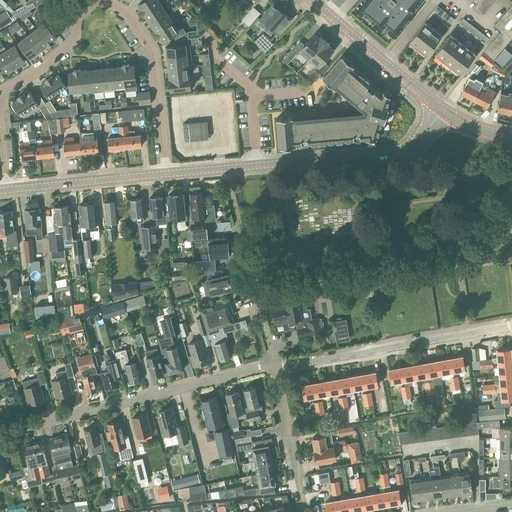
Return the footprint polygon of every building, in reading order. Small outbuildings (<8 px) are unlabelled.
[(30,10),(36,6),(34,2),(28,6),(27,4),(14,11),(3,0),(0,0),(0,2),(16,19),(20,17),(25,13),(30,10)] [(164,1),(163,0),(145,0),(139,5),(141,9),(140,10),(144,15),(164,1)] [(193,4),(189,0),(184,6),(188,10),(193,4)] [(361,0),(355,7),(363,14),(364,13),(375,22),(374,23),(382,30),(385,25),(389,28),(388,30),(396,37),(417,12),(415,10),(422,0),(361,0)] [(482,0),(480,3),(488,10),(493,6),(486,0),(482,0)] [(164,2),(164,1),(144,15),(145,14),(151,23),(167,13),(161,4),(164,2)] [(479,2),(475,7),(484,15),(488,10),(480,3),(479,2)] [(284,13),(273,5),(261,20),(279,34),(291,18),(284,13)] [(511,5),(495,25),(502,31),(485,51),(494,59),(504,47),(511,39),(511,37),(511,5)] [(438,6),(434,11),(452,24),(455,19),(438,6)] [(253,7),(241,20),(249,27),(261,13),(253,7)] [(167,13),(151,23),(157,32),(155,32),(155,33),(177,19),(177,18),(173,21),(167,13)] [(460,23),(485,43),(489,38),(464,18),(460,23)] [(173,35),(176,39),(189,38),(188,32),(186,32),(177,19),(155,33),(159,38),(160,37),(163,42),(173,35)] [(46,22),(36,29),(49,46),(54,42),(53,40),(57,37),(46,22)] [(427,55),(443,35),(426,22),(410,42),(427,55)] [(36,29),(28,36),(40,51),(48,45),(49,46),(36,29)] [(274,44),(263,33),(254,42),(265,53),(274,44)] [(308,60),(325,41),(321,37),(320,38),(315,33),(305,45),(300,41),(292,50),(297,55),(299,52),(308,60)] [(461,74),(462,72),(477,54),(451,34),(436,55),(461,74)] [(28,36),(19,43),(31,58),(40,51),(28,36)] [(167,47),(168,58),(192,56),(190,44),(189,38),(176,39),(176,40),(177,46),(167,47)] [(316,70),(321,74),(329,65),(324,61),(334,50),(329,45),(330,44),(325,41),(308,60),(309,60),(310,59),(319,66),(316,70)] [(4,46),(4,47),(16,67),(26,61),(16,45),(7,50),(4,46)] [(4,47),(0,48),(0,61),(8,74),(7,72),(16,67),(4,47)] [(511,76),(511,74),(510,72),(511,69),(511,68),(508,65),(505,62),(511,54),(511,53),(504,47),(494,59),(495,60),(502,67),(507,71),(511,76)] [(494,59),(485,51),(479,58),(488,66),(494,59)] [(323,77),(323,78),(335,88),(338,84),(368,110),(367,115),(289,122),(288,118),(292,117),(292,118),(293,118),(293,117),(277,118),(280,147),(285,147),(285,144),(290,144),(290,146),(295,146),(295,145),(303,144),(302,140),(308,139),(308,144),(320,143),(320,142),(319,140),(325,139),(326,142),(355,140),(354,135),(360,134),(360,139),(366,139),(366,140),(377,139),(377,138),(383,122),(385,122),(389,108),(387,108),(390,98),(391,97),(382,89),(381,90),(377,87),(376,88),(370,83),(372,82),(353,66),(354,65),(350,62),(348,64),(344,61),(346,59),(342,55),(323,77)] [(192,56),(168,58),(169,69),(193,66),(192,56)] [(490,69),(505,77),(507,71),(502,67),(495,60),(490,69)] [(473,78),(482,68),(475,63),(467,73),(473,78)] [(130,64),(123,65),(125,86),(126,91),(137,90),(137,84),(135,65),(130,66),(130,64)] [(123,67),(113,68),(115,91),(115,87),(125,86),(123,65),(123,67)] [(170,79),(170,80),(194,77),(193,66),(169,69),(170,79)] [(113,68),(102,69),(104,92),(115,91),(113,68)] [(102,69),(91,70),(94,93),(104,92),(102,69)] [(74,72),(69,73),(71,92),(82,90),(80,70),(74,71),(74,72)] [(81,70),(80,70),(82,90),(93,89),(94,93),(91,70),(81,71),(81,70)] [(41,86),(49,98),(67,87),(59,75),(53,78),(52,77),(45,81),(46,83),(41,86)] [(194,77),(170,80),(171,91),(179,90),(179,92),(191,91),(190,78),(194,77)] [(475,99),(483,84),(470,78),(462,93),(475,99)] [(483,84),(475,99),(488,106),(493,95),(497,84),(492,81),(490,85),(484,82),(483,84)] [(51,114),(52,114),(45,103),(39,93),(34,96),(31,92),(26,95),(25,94),(18,98),(19,100),(13,103),(14,105),(12,106),(16,112),(18,111),(21,116),(39,105),(40,107),(45,104),(51,114)] [(511,92),(510,92),(509,95),(501,93),(500,99),(498,110),(511,113),(511,92)] [(50,100),(45,103),(52,114),(57,111),(50,100)] [(144,108),(122,110),(123,121),(139,120),(140,129),(146,128),(144,108)] [(51,134),(58,133),(56,119),(56,118),(49,119),(51,134)] [(64,118),(56,119),(58,133),(66,132),(64,118)] [(36,130),(35,120),(27,121),(28,131),(36,130)] [(185,142),(209,139),(207,121),(184,124),(185,142)] [(110,149),(126,148),(124,126),(118,126),(119,137),(108,138),(110,149)] [(128,126),(124,126),(126,148),(142,146),(141,135),(136,135),(135,130),(128,131),(128,126)] [(97,131),(80,133),(81,135),(81,141),(82,152),(99,150),(98,140),(97,131)] [(82,152),(81,141),(75,142),(74,137),(65,138),(65,143),(64,143),(66,154),(82,152)] [(39,157),(38,146),(37,146),(35,138),(29,139),(29,142),(21,142),(21,148),(22,159),(39,157)] [(38,146),(39,157),(55,155),(54,144),(53,144),(53,139),(43,140),(43,145),(38,146)] [(192,205),(190,205),(191,218),(193,218),(193,219),(205,218),(205,222),(216,221),(215,205),(211,205),(205,205),(204,193),(199,193),(197,192),(194,192),(193,194),(191,194),(192,205)] [(169,203),(166,203),(167,215),(168,223),(168,221),(175,220),(175,221),(187,220),(187,214),(185,215),(183,194),(182,195),(181,193),(175,194),(175,195),(169,196),(169,203)] [(163,197),(150,198),(152,217),(157,217),(158,224),(168,223),(167,215),(165,215),(163,197)] [(131,223),(139,222),(139,220),(144,219),(143,216),(145,216),(143,199),(129,200),(131,217),(131,223)] [(116,230),(115,228),(112,228),(112,222),(119,222),(117,201),(105,202),(107,222),(105,223),(106,229),(107,229),(108,240),(116,239),(122,239),(121,230),(116,230)] [(96,203),(80,205),(82,226),(81,226),(83,239),(82,239),(83,253),(83,254),(84,257),(85,268),(92,267),(92,263),(95,263),(94,256),(93,243),(92,239),(94,239),(93,232),(100,232),(99,224),(98,211),(97,211),(96,203)] [(70,206),(61,207),(65,247),(74,246),(73,240),(70,206)] [(65,250),(66,250),(65,247),(61,207),(54,207),(56,225),(54,225),(54,232),(49,232),(51,258),(65,257),(65,250)] [(40,208),(25,210),(27,236),(36,235),(37,239),(43,239),(40,208)] [(12,211),(0,212),(0,233),(7,233),(7,234),(8,246),(18,245),(16,231),(14,231),(13,224),(12,211)] [(218,231),(231,230),(231,222),(218,223),(218,231)] [(207,225),(191,226),(192,231),(193,239),(193,241),(208,240),(207,225)] [(149,227),(153,258),(156,258),(155,248),(160,248),(157,226),(149,227)] [(152,259),(153,258),(149,227),(140,228),(142,250),(144,250),(151,249),(152,259)] [(81,239),(73,240),(74,246),(75,254),(83,253),(82,239),(81,239)] [(28,262),(34,261),(32,240),(25,240),(28,262)] [(228,241),(208,243),(210,260),(215,259),(230,257),(228,241)] [(70,255),(73,275),(82,273),(79,253),(70,255)] [(109,264),(119,263),(119,253),(109,254),(109,264)] [(210,260),(195,261),(196,272),(216,270),(215,259),(210,260)] [(172,271),(173,279),(191,278),(193,277),(191,265),(183,265),(184,270),(172,271)] [(422,273),(421,267),(404,269),(405,276),(422,273)] [(207,273),(193,277),(191,278),(193,284),(207,280),(211,296),(233,290),(232,283),(233,283),(232,282),(235,281),(233,272),(209,279),(207,273)] [(3,278),(5,294),(18,292),(16,276),(3,278)] [(63,278),(53,278),(54,286),(64,286),(63,278)] [(284,282),(275,283),(276,285),(276,288),(278,300),(299,297),(296,284),(296,282),(296,280),(284,282)] [(139,294),(138,281),(111,284),(113,302),(139,294)] [(146,306),(143,295),(124,301),(127,312),(138,308),(146,306)] [(215,306),(201,310),(203,317),(207,332),(208,334),(210,340),(214,339),(220,360),(232,356),(227,340),(225,334),(220,336),(217,329),(232,324),(235,323),(232,314),(234,314),(229,299),(215,304),(215,306)] [(286,313),(310,309),(307,310),(305,302),(273,307),(275,319),(286,317),(286,313)] [(105,318),(120,314),(116,303),(102,307),(105,318)] [(58,307),(60,319),(70,316),(68,306),(58,307)] [(103,316),(104,316),(102,308),(81,313),(83,321),(86,320),(87,325),(95,323),(94,318),(95,318),(96,320),(104,318),(103,316)] [(286,317),(275,319),(276,324),(278,324),(278,327),(285,325),(284,323),(289,322),(290,326),(298,325),(299,330),(298,330),(300,338),(321,334),(318,318),(311,319),(310,309),(286,313),(286,317)] [(62,335),(83,330),(79,314),(70,316),(60,319),(58,319),(62,335)] [(181,334),(175,317),(167,319),(173,337),(181,334)] [(201,335),(208,334),(207,332),(203,317),(196,319),(201,335)] [(189,336),(185,322),(178,324),(182,338),(189,336)] [(0,335),(11,334),(9,323),(0,324),(0,335)] [(251,325),(248,326),(245,327),(247,334),(253,332),(251,325)] [(26,338),(34,336),(33,329),(25,331),(26,338)] [(134,335),(138,347),(145,344),(141,333),(134,335)] [(168,339),(159,341),(162,353),(163,353),(164,359),(169,358),(170,363),(166,364),(168,373),(174,372),(175,373),(178,372),(179,371),(184,369),(179,347),(176,348),(174,342),(169,344),(168,339)] [(193,366),(210,362),(204,340),(189,344),(192,356),(191,357),(193,366)] [(479,348),(472,349),(474,362),(480,361),(481,365),(493,364),(499,363),(511,362),(510,350),(498,351),(498,357),(492,358),(492,359),(487,360),(487,355),(486,355),(480,356),(480,355),(479,348)] [(129,383),(142,380),(137,362),(130,363),(126,349),(116,352),(118,360),(121,369),(125,368),(129,383)] [(145,352),(152,378),(164,375),(157,349),(145,352)] [(98,373),(94,358),(92,353),(78,357),(84,377),(88,394),(97,391),(93,375),(98,373)] [(102,364),(99,354),(93,355),(96,365),(102,364)] [(451,359),(453,371),(466,369),(464,357),(451,359)] [(441,374),(453,371),(451,359),(439,361),(441,374)] [(120,386),(118,378),(122,377),(120,369),(121,369),(118,360),(107,362),(109,372),(103,374),(106,389),(120,386)] [(441,374),(439,361),(427,364),(432,394),(437,393),(433,375),(434,375),(441,374)] [(481,365),(480,361),(474,362),(473,362),(474,370),(481,369),(481,365)] [(59,381),(52,382),(57,398),(60,397),(61,398),(68,396),(68,395),(73,394),(68,378),(75,376),(71,362),(65,364),(67,370),(56,373),(59,381)] [(500,376),(511,374),(511,364),(511,362),(499,363),(500,376)] [(428,395),(432,394),(427,364),(415,366),(417,378),(422,377),(423,383),(426,383),(428,395)] [(417,378),(415,366),(402,368),(405,380),(406,386),(409,403),(412,402),(411,398),(412,398),(410,385),(411,385),(410,379),(417,378)] [(402,368),(390,370),(392,383),(405,380),(402,368)] [(31,388),(24,390),(29,405),(33,404),(33,405),(41,403),(40,402),(45,401),(40,385),(47,383),(43,369),(37,371),(39,377),(29,380),(31,388)] [(364,375),(366,387),(378,385),(376,373),(364,375)] [(483,390),(511,386),(511,374),(500,376),(501,382),(495,382),(496,384),(483,385),(483,390)] [(354,390),(366,387),(364,375),(352,377),(354,390)] [(342,392),(354,390),(352,377),(340,379),(342,392)] [(330,394),(342,392),(340,379),(327,382),(330,394)] [(317,396),(330,394),(327,382),(315,384),(317,396)] [(305,398),(317,396),(315,384),(303,386),(305,398)] [(511,386),(483,390),(484,394),(497,393),(497,394),(498,393),(498,400),(495,400),(496,408),(511,406),(511,399),(511,386)] [(244,403),(246,412),(247,413),(246,413),(249,422),(250,426),(254,425),(253,421),(261,419),(259,410),(263,409),(262,404),(261,404),(257,387),(244,391),(248,407),(246,408),(244,403)] [(19,404),(16,391),(6,394),(7,399),(5,399),(7,407),(19,404)] [(238,392),(236,393),(233,392),(231,393),(229,395),(227,395),(231,414),(228,415),(231,429),(240,426),(237,415),(243,414),(238,392)] [(337,398),(339,405),(348,403),(347,396),(337,398)] [(217,397),(202,401),(204,410),(202,411),(204,419),(206,418),(208,427),(214,426),(215,432),(220,459),(235,455),(229,429),(225,430),(224,423),(217,397)] [(339,405),(340,411),(349,409),(348,403),(339,405)] [(325,414),(323,407),(314,409),(316,415),(325,414)] [(160,419),(164,436),(178,433),(181,445),(188,443),(184,426),(178,427),(173,408),(160,411),(162,419),(160,419)] [(504,408),(479,411),(480,421),(505,419),(504,408)] [(152,434),(147,415),(133,418),(138,437),(152,434)] [(391,435),(391,418),(360,417),(359,451),(366,451),(366,443),(380,443),(380,435),(391,435)] [(478,422),(479,428),(491,427),(491,428),(500,427),(499,420),(490,421),(478,422)] [(124,436),(120,421),(108,424),(110,431),(106,432),(108,440),(111,439),(114,450),(119,449),(121,460),(134,456),(129,440),(123,441),(122,437),(124,436)] [(343,435),(356,434),(355,426),(338,429),(339,436),(343,435)] [(500,431),(500,437),(511,437),(511,427),(498,428),(498,432),(500,431)] [(89,455),(98,453),(103,451),(100,437),(99,437),(96,428),(85,431),(88,446),(87,446),(89,455)] [(232,433),(233,440),(246,437),(245,431),(232,433)] [(60,436),(59,437),(70,480),(77,478),(82,477),(79,464),(73,465),(73,462),(71,456),(69,450),(71,450),(68,435),(66,435),(64,434),(61,435),(60,436)] [(325,435),(313,438),(315,450),(327,448),(334,447),(333,443),(333,442),(331,434),(325,435)] [(246,437),(233,440),(234,445),(237,444),(237,445),(261,440),(253,441),(252,436),(246,437)] [(56,483),(70,480),(59,437),(50,439),(53,454),(54,454),(55,461),(57,460),(58,465),(52,466),(56,483)] [(498,437),(499,447),(511,446),(511,437),(500,437),(498,437)] [(261,440),(237,445),(238,451),(245,450),(253,448),(262,446),(261,440)] [(347,449),(345,440),(339,441),(341,450),(347,449)] [(43,441),(33,443),(37,458),(40,469),(39,470),(41,477),(42,477),(51,475),(48,462),(47,462),(46,456),(43,441)] [(333,442),(333,443),(334,447),(335,451),(341,450),(339,441),(333,442)] [(30,466),(23,468),(27,481),(41,477),(39,470),(40,469),(37,458),(33,443),(24,445),(28,460),(30,466)] [(271,458),(269,445),(262,446),(253,448),(255,461),(271,458)] [(511,446),(499,447),(491,447),(491,451),(499,451),(499,457),(500,457),(511,456),(511,446)] [(335,451),(334,447),(327,448),(315,450),(318,463),(336,459),(335,453),(335,451)] [(103,476),(111,474),(106,452),(98,454),(103,476)] [(457,453),(458,457),(459,461),(466,460),(465,452),(457,453)] [(501,466),(511,465),(511,456),(500,457),(501,466)] [(132,461),(138,483),(148,481),(142,458),(132,461)] [(255,461),(250,462),(251,468),(256,468),(257,474),(257,475),(274,472),(271,458),(255,461)] [(412,476),(410,459),(403,460),(406,476),(412,476)] [(170,474),(178,473),(177,463),(169,465),(170,474)] [(501,476),(511,476),(511,465),(501,466),(501,476)] [(444,501),(441,477),(440,478),(439,466),(434,467),(435,473),(431,473),(431,479),(435,502),(437,502),(437,497),(443,496),(444,501)] [(397,484),(404,483),(402,472),(401,467),(395,468),(396,473),(395,474),(397,484)] [(21,470),(8,473),(10,480),(23,477),(21,470)] [(276,485),(274,472),(257,475),(257,474),(251,475),(252,482),(258,481),(259,488),(276,485)] [(379,474),(380,481),(389,480),(388,473),(379,474)] [(460,475),(464,498),(465,498),(466,493),(473,492),(470,473),(460,475)] [(463,498),(464,498),(460,475),(450,476),(454,499),(456,499),(457,494),(462,494),(463,498)] [(453,499),(454,499),(450,476),(441,477),(444,501),(446,500),(447,496),(453,495),(453,499)] [(511,476),(501,476),(493,476),(493,487),(501,487),(501,486),(511,485),(511,476)] [(354,478),(355,485),(364,484),(363,477),(354,478)] [(422,480),(425,503),(427,503),(428,499),(434,498),(434,502),(435,502),(431,479),(422,480)] [(425,503),(422,480),(412,481),(415,500),(415,504),(417,504),(418,500),(424,499),(425,503)] [(390,485),(386,486),(387,492),(389,505),(402,502),(399,490),(392,492),(391,485),(390,485)] [(192,501),(207,499),(206,486),(190,488),(192,501)] [(258,490),(257,488),(243,490),(243,486),(219,491),(220,498),(244,495),(260,494),(266,494),(265,489),(258,490)] [(19,489),(21,505),(29,504),(27,488),(19,489)] [(170,498),(169,492),(160,495),(161,500),(170,498)] [(375,495),(377,507),(389,505),(387,492),(375,495)] [(129,508),(127,493),(117,495),(120,510),(129,508)] [(273,509),(273,511),(285,511),(285,509),(290,508),(287,495),(281,496),(284,506),(273,509)] [(365,509),(377,507),(375,495),(363,497),(365,509)] [(353,511),(365,509),(363,497),(350,499),(353,511)] [(340,511),(346,511),(353,511),(350,499),(338,501),(340,511)] [(327,511),(340,511),(338,501),(326,503),(327,511)]
